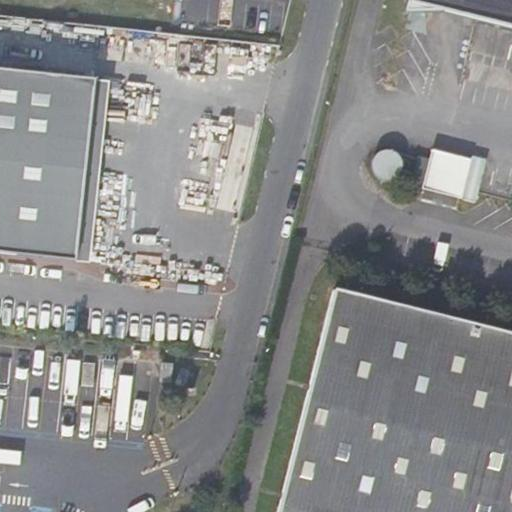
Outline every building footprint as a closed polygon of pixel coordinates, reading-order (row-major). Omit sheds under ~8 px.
[(511,0),(400,0),(398,10),(438,10),(511,28),(511,0)] [(0,253),(75,261),(95,80),(0,70),(0,253)] [(108,82),(95,80),(75,261),(88,263),(108,82)] [(431,148),(423,189),(478,199),(485,158),(431,148)] [(511,511),(511,328),(325,285),(270,511),(511,511)]
